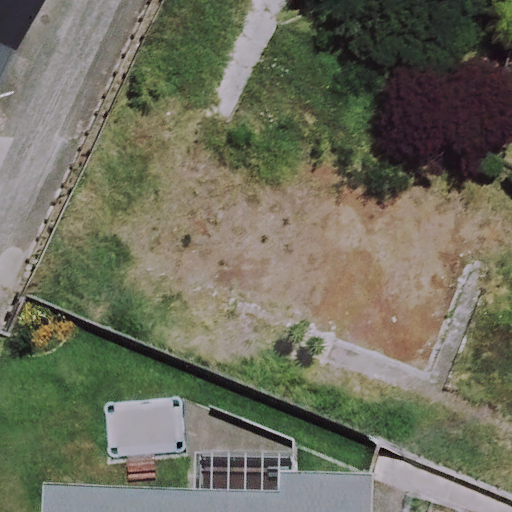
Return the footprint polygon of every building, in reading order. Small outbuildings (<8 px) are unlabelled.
[(0,0),(0,68),(29,0),(0,0)] [(466,0),(495,13),(501,0),(466,0)] [(382,131),(472,173),(493,127),(511,135),(511,56),(434,20),(382,131)] [(492,236),(205,130),(145,293),(432,399),(492,236)] [(283,479),(200,473),(197,511),(100,511),(56,509),(56,511),(375,511),(376,508),(281,501),(283,479)]
